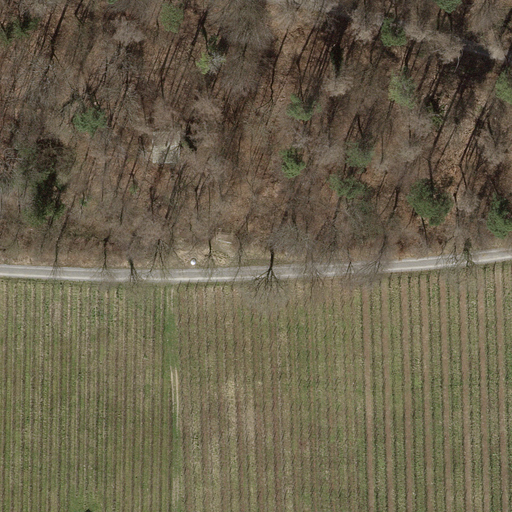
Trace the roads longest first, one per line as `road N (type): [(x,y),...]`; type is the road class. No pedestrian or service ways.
road 1 (track): [(0,270),(168,275),(511,254)]
road 2 (track): [(289,0),(511,58)]
